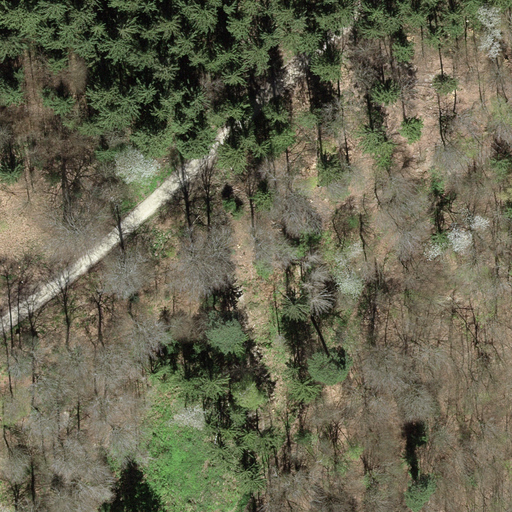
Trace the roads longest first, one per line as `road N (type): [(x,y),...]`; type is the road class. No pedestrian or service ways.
road 1 (track): [(0,327),(282,90),(374,0)]
road 2 (track): [(511,135),(375,265),(240,511)]
